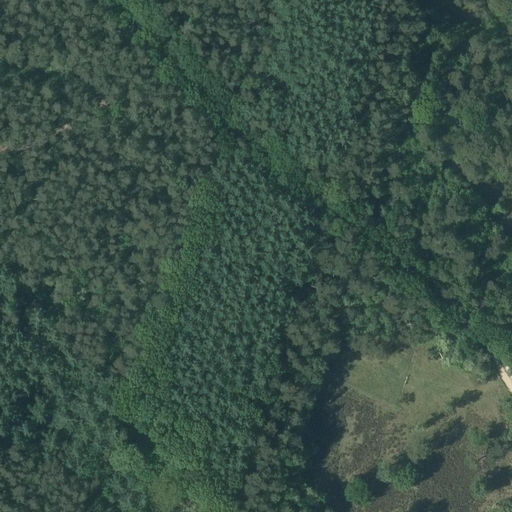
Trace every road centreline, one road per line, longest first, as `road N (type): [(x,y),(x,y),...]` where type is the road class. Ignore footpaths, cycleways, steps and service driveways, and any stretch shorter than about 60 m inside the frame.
road 1 (unknown): [(166,48),(315,192),(511,350)]
road 2 (track): [(82,511),(213,145)]
road 3 (unknown): [(0,272),(127,402),(87,511)]
road 4 (unknown): [(123,0),(166,48),(117,94),(59,131),(0,154)]
road 5 (track): [(174,47),(115,101),(57,137),(0,158)]
road 6 (track): [(121,410),(219,511)]
